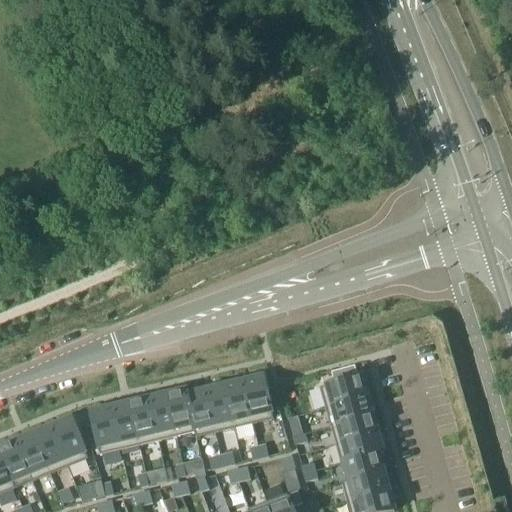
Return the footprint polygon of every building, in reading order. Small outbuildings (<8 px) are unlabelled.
[(335,386),(320,391),(326,412),(333,409),(367,400),(361,379),(354,381),(350,370),(332,375),(335,386)] [(264,381),(243,385),(253,427),(274,423),(264,381)] [(243,385),(224,390),(233,425),(234,432),(253,427),(243,385)] [(224,390),(206,394),(214,429),(216,436),(234,432),(233,425),(224,390)] [(185,394),(167,398),(176,434),(177,440),(194,436),(195,436),(187,399),(188,398),(187,394),(185,394)] [(188,398),(187,399),(195,436),(194,436),(195,441),(216,436),(214,429),(206,394),(188,398)] [(167,398),(149,403),(157,438),(158,445),(177,440),(176,434),(167,398)] [(333,409),(326,412),(331,430),(372,418),(367,400),(333,409)] [(149,403),(130,407),(140,449),(158,445),(157,438),(149,403)] [(130,407),(111,411),(120,447),(121,453),(140,449),(130,407)] [(298,410),(286,414),(289,421),(300,418),(298,410)] [(111,411),(90,416),(98,451),(100,458),(121,453),(120,447),(111,411)] [(372,418),(331,430),(336,449),(378,437),(372,418)] [(289,422),(288,422),(290,429),(293,440),(303,438),(300,427),(298,419),(289,422)] [(72,422),(52,430),(66,464),(68,470),(88,462),(85,455),(72,422)] [(52,430),(34,437),(51,477),(68,470),(66,464),(52,430)] [(34,437),(16,445),(30,478),(29,478),(32,485),(51,477),(34,437)] [(303,438),(293,440),(295,448),(296,448),(307,445),(305,437),(303,438)] [(378,437),(336,449),(341,468),(344,467),(343,466),(378,457),(383,456),(378,437)] [(16,445),(0,451),(0,455),(12,485),(13,485),(29,478),(30,478),(16,445)] [(266,448),(258,449),(260,461),(268,460),(266,448)] [(258,449),(250,451),(253,463),(260,461),(258,449)] [(0,455),(0,497),(16,492),(13,485),(12,485),(0,455)] [(232,456),(220,458),(223,470),(235,467),(232,456)] [(378,457),(343,466),(344,467),(348,484),(349,485),(383,475),(380,463),(378,457)] [(220,458),(209,461),(211,473),(223,470),(220,458)] [(292,460),(281,464),(284,475),(296,472),(292,460)] [(191,465),(184,467),(186,479),(194,477),(191,465)] [(313,466),(301,469),(304,477),(315,474),(313,466)] [(183,467),(175,469),(178,481),(186,479),(183,467)] [(248,471),(236,474),(239,485),(250,483),(248,471)] [(236,474),(228,475),(231,487),(239,485),(236,474)] [(304,477),(306,485),(318,482),(315,474),(304,477)] [(154,475),(146,477),(149,489),(157,487),(154,475)] [(348,484),(341,485),(347,505),(388,494),(383,475),(349,485),(348,484)] [(146,477),(138,479),(141,490),(149,488),(146,477)] [(205,481),(197,484),(201,495),(209,493),(205,481)] [(101,485),(94,486),(95,490),(98,501),(105,499),(101,485)] [(111,485),(103,487),(103,488),(106,499),(113,497),(111,485)] [(187,485),(179,487),(182,499),(190,497),(187,485)] [(179,487),(171,489),(174,501),(182,499),(179,487)] [(69,491),(58,496),(62,507),(73,502),(69,491)] [(393,511),(388,494),(347,505),(348,511),(393,511)] [(150,495),(142,497),(145,508),(153,507),(150,495)] [(58,496),(51,499),(55,510),(62,507),(58,496)] [(142,497),(134,499),(137,510),(145,508),(142,497)] [(292,511),(287,497),(267,505),(269,511),(292,511)]
